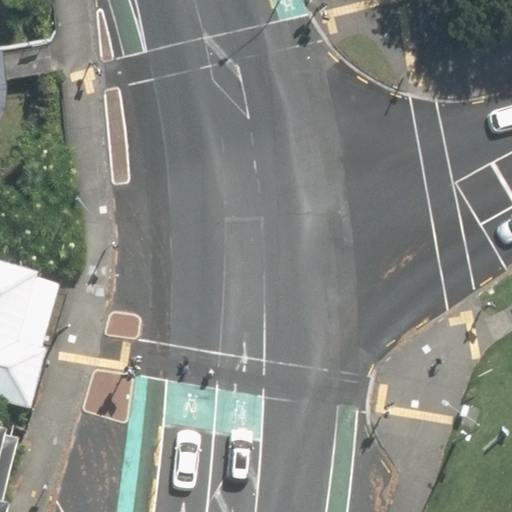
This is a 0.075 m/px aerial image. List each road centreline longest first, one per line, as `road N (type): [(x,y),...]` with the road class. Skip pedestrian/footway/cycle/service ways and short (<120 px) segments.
road 1 (secondary): [(511,161),(442,195),(234,265)]
road 2 (primary): [(204,0),(234,150),(234,265)]
road 3 (primary): [(234,265),(224,511)]
